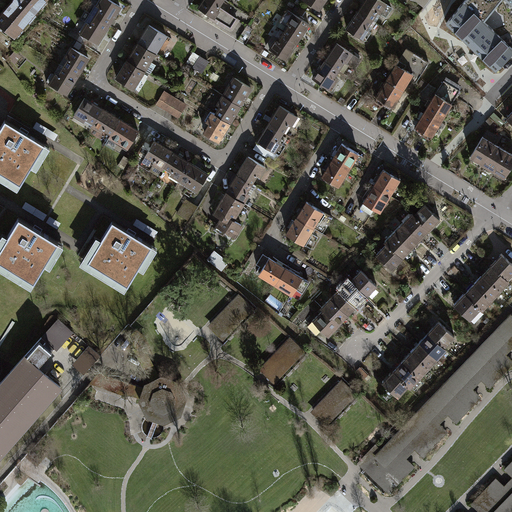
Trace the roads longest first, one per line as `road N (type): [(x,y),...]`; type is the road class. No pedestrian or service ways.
road 1 (residential): [(276,79),(223,162),(93,84),(145,1)]
road 2 (residential): [(358,347),(498,207)]
road 3 (residential): [(392,143),(498,207)]
road 4 (residential): [(173,16),(276,79)]
